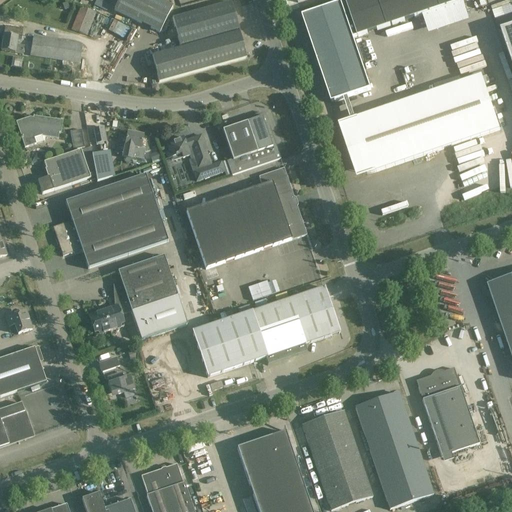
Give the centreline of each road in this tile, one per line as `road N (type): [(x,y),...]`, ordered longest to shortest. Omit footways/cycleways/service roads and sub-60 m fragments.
road 1 (tertiary): [(101,453),(361,363),(373,335),(358,282)]
road 2 (unclassified): [(101,453),(0,151)]
road 3 (unclassified): [(0,81),(176,105),(284,72)]
road 4 (tertiary): [(358,282),(284,72)]
road 5 (unclassified): [(358,282),(511,228)]
